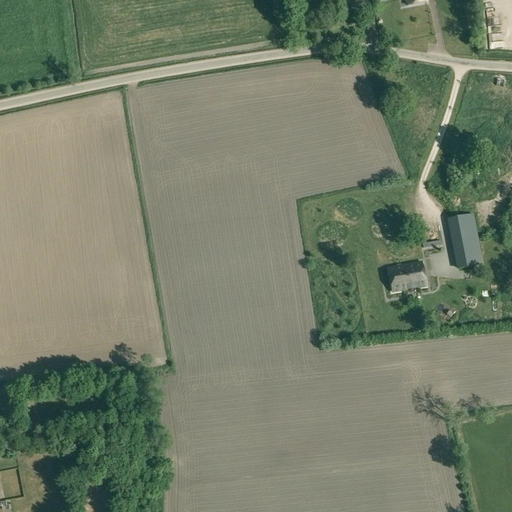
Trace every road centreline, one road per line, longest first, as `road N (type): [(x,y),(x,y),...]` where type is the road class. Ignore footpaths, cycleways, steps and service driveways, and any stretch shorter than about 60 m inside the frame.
road 1 (unclassified): [(0,103),(300,47),(511,67)]
road 2 (unknown): [(374,50),(441,218),(451,264)]
